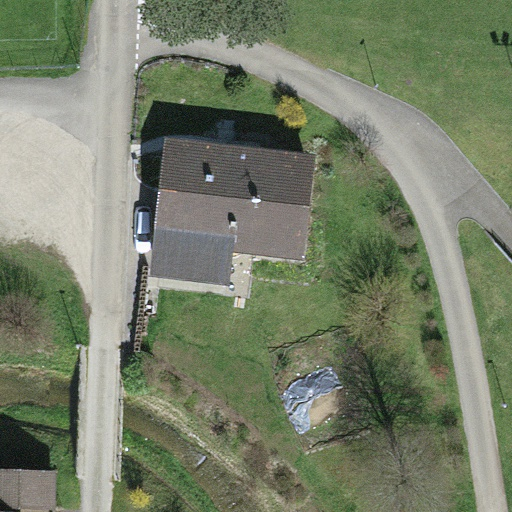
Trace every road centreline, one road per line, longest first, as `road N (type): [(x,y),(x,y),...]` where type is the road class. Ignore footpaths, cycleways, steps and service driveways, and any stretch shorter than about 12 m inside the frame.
road 1 (residential): [(490,511),(435,229),(394,154),(332,103),(237,58),(114,51)]
road 2 (residential): [(100,511),(114,51)]
